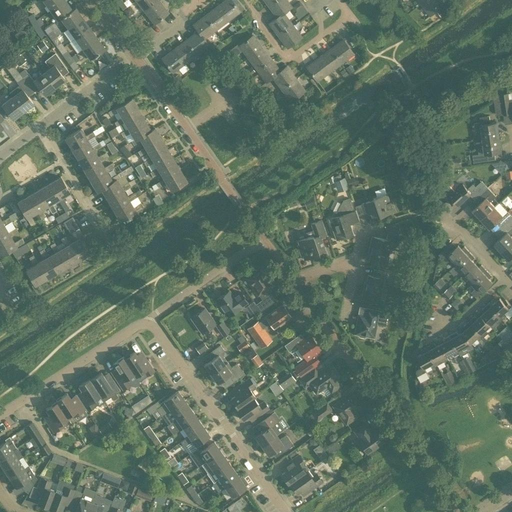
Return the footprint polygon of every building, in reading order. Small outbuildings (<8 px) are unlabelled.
[(42,0),(50,10),(64,0),(42,0)] [(64,0),(50,10),(57,21),(61,18),(72,10),(64,0)] [(136,0),(135,1),(145,12),(159,1),(157,0),(136,0)] [(228,21),(240,12),(239,11),(231,0),(230,0),(225,0),(217,7),(228,21)] [(236,0),(231,0),(239,11),(243,9),(236,0)] [(268,24),(291,7),(285,0),(275,0),(268,6),(276,18),(268,24)] [(430,16),(445,5),(440,0),(426,0),(421,4),(430,16)] [(159,1),(145,12),(154,24),(168,13),(159,1)] [(61,19),(68,28),(82,18),(75,7),(72,10),(61,18),(57,21),(58,21),(61,19)] [(228,21),(217,7),(205,16),(216,30),(228,21)] [(268,24),(277,36),(292,25),(283,13),(291,7),(268,24)] [(27,17),(31,23),(36,20),(32,14),(27,17)] [(216,30),(205,16),(192,25),(198,31),(204,39),(216,30)] [(68,28),(75,38),(90,28),(82,18),(68,28)] [(39,27),(36,20),(31,23),(34,30),(39,27)] [(287,48),(301,37),(292,25),(277,36),(287,48)] [(19,40),(27,34),(23,28),(14,35),(19,40)] [(75,38),(82,49),(97,38),(90,28),(75,38)] [(47,35),(51,40),(56,37),(52,31),(47,35)] [(186,40),(197,55),(209,46),(204,39),(198,31),(186,40)] [(248,58),(262,48),(253,35),(239,46),(248,58)] [(61,43),(56,37),(51,40),(59,51),(64,47),(61,43)] [(97,38),(82,49),(90,59),(104,49),(97,38)] [(197,55),(186,40),(174,49),(185,64),(197,55)] [(341,63),(353,54),(343,40),(330,49),(341,63)] [(64,47),(59,51),(66,61),(71,57),(67,51),(64,47)] [(248,58),(257,70),(271,60),(262,48),(248,58)] [(185,64),(174,49),(161,59),(172,73),(185,64)] [(236,55),(232,49),(227,53),(233,60),(237,57),(236,55)] [(329,72),(341,63),(330,49),(318,58),(329,72)] [(44,73),(55,87),(65,79),(58,70),(64,65),(55,54),(45,61),(50,68),(44,73)] [(71,57),(66,61),(74,71),(78,68),(75,63),(71,57)] [(329,72),(318,58),(306,67),(317,81),(329,72)] [(266,83),(272,78),(280,72),(271,60),(257,70),(266,83)] [(0,78),(3,82),(9,78),(0,68),(0,67),(0,78)] [(272,78),(281,90),(295,79),(286,67),(280,72),(272,78)] [(24,68),(19,73),(32,90),(37,85),(45,95),(55,87),(44,73),(34,81),(24,68)] [(12,97),(23,112),(34,103),(26,94),(32,90),(19,73),(13,77),(19,85),(9,93),(12,97)] [(290,102),(304,91),(295,79),(281,90),(290,102)] [(501,94),(501,100),(504,114),(511,113),(511,98),(509,99),(508,93),(501,94)] [(13,120),(23,112),(12,97),(2,105),(0,102),(0,113),(5,110),(13,120)] [(122,119),(138,110),(132,99),(119,107),(118,106),(108,112),(111,116),(118,112),(122,118),(122,119)] [(125,123),(128,129),(129,129),(144,120),(138,110),(122,119),(122,118),(115,123),(117,127),(125,123)] [(480,117),(481,121),(474,122),(475,131),(482,131),(483,139),(499,137),(497,122),(491,123),(490,115),(480,117)] [(132,142),(134,145),(141,141),(139,138),(151,131),(144,120),(129,129),(128,129),(121,133),(123,137),(131,133),(135,140),(132,142)] [(141,141),(145,148),(146,148),(162,139),(155,128),(151,131),(139,138),(141,141)] [(65,138),(72,149),(87,140),(88,141),(95,136),(93,132),(85,136),(81,129),(65,138)] [(478,148),(479,154),(473,155),(474,162),(496,159),(495,152),(501,151),(499,137),(483,139),(484,148),(478,148)] [(152,159),(168,150),(162,139),(146,148),(145,148),(138,152),(140,156),(148,152),(151,158),(152,159)] [(72,149),(78,160),(93,150),(94,151),(101,147),(99,143),(92,147),(88,141),(87,140),(72,149)] [(78,160),(84,170),(100,161),(108,157),(105,153),(98,158),(94,151),(93,150),(78,160)] [(154,163),(158,169),(158,170),(174,160),(168,150),(152,159),(151,158),(144,162),(147,167),(154,163)] [(462,166),(461,157),(448,159),(449,168),(462,166)] [(160,173),(164,179),(165,180),(180,171),(174,160),(158,170),(158,169),(150,173),(153,177),(160,173)] [(84,170),(90,181),(106,171),(106,172),(114,168),(111,164),(104,168),(100,161),(84,170)] [(97,192),(101,189),(113,182),(110,179),(106,172),(106,171),(90,181),(97,192)] [(165,180),(164,179),(157,184),(159,188),(167,184),(171,190),(186,181),(180,171),(165,180)] [(113,182),(101,189),(107,200),(123,191),(131,187),(128,183),(121,187),(117,181),(120,179),(118,174),(110,179),(113,182)] [(336,180),(340,191),(350,187),(346,177),(336,180)] [(61,196),(69,191),(61,178),(50,184),(57,198),(61,206),(66,203),(61,196)] [(463,184),(455,191),(448,183),(441,189),(449,197),(449,198),(456,206),(471,193),(476,198),(487,187),(481,181),(476,186),(473,184),(468,189),(463,184)] [(57,198),(50,184),(39,190),(47,204),(46,204),(51,212),(55,210),(50,202),(57,198)] [(496,196),(487,187),(476,198),(480,202),(473,210),(481,219),(495,206),(490,201),(496,196)] [(47,204),(39,190),(28,196),(36,210),(40,218),(44,216),(40,208),(46,204),(47,204)] [(107,200),(113,210),(129,201),(130,202),(137,197),(135,193),(127,198),(123,191),(107,200)] [(379,217),(394,211),(392,204),(388,202),(386,194),(372,199),(373,201),(361,205),(364,214),(370,212),(371,217),(378,215),(379,217)] [(24,215),(25,217),(29,224),(34,222),(29,214),(36,210),(28,196),(17,202),(25,215),(24,215)] [(346,237),(352,234),(349,224),(357,221),(349,199),(343,201),(336,215),(337,217),(329,220),(336,240),(339,239),(340,241),(346,238),(346,237)] [(129,201),(113,210),(120,221),(133,213),(133,214),(143,208),(141,204),(133,208),(130,202),(129,201)] [(502,226),(503,224),(511,216),(511,215),(508,211),(503,215),(495,206),(481,219),(490,228),(497,221),(502,226)] [(508,229),(511,224),(511,216),(503,224),(508,229)] [(0,227),(3,226),(4,226),(11,222),(9,217),(1,222),(0,219),(0,227)] [(304,260),(319,255),(318,253),(325,251),(320,238),(327,236),(321,220),(310,224),(310,225),(311,225),(314,235),(297,240),(299,245),(297,247),(300,254),(302,255),(304,260)] [(0,227),(0,241),(9,236),(10,237),(17,232),(15,228),(7,232),(4,226),(3,226),(0,227)] [(511,228),(508,231),(495,243),(503,251),(511,242),(511,228)] [(69,245),(78,261),(88,254),(81,242),(82,242),(75,231),(71,233),(76,241),(69,245)] [(380,264),(381,263),(388,265),(388,264),(385,263),(387,251),(402,246),(397,231),(387,235),(386,240),(373,238),(369,261),(376,262),(377,264),(380,264)] [(9,236),(0,241),(0,254),(0,256),(14,248),(24,243),(21,239),(14,243),(10,237),(9,236)] [(58,251),(67,267),(78,261),(69,245),(64,237),(60,239),(65,247),(59,251),(58,251)] [(511,242),(503,251),(510,259),(511,257),(511,242)] [(47,257),(56,273),(67,267),(58,251),(59,251),(54,243),(50,246),(54,253),(48,257),(47,257)] [(454,266),(470,252),(465,246),(462,249),(459,245),(450,252),(446,248),(439,255),(442,259),(448,254),(453,259),(450,262),(454,266)] [(37,263),(46,279),(56,273),(47,257),(48,257),(43,249),(39,252),(43,259),(37,263)] [(465,273),(476,263),(472,260),(475,257),(470,252),(454,266),(449,270),(454,275),(462,269),(465,273)] [(29,258),(33,265),(26,270),(35,285),(46,279),(37,263),(32,256),(29,258)] [(471,284),(487,270),(482,265),(479,267),(476,263),(465,273),(470,278),(467,280),(471,284)] [(257,295),(273,284),(262,268),(257,271),(254,270),(251,272),(251,275),(246,279),(257,295)] [(366,285),(364,285),(362,296),(381,300),(381,299),(379,299),(383,282),(389,283),(391,273),(373,270),(372,277),(368,276),(366,285)] [(476,297),(493,282),(489,279),(492,276),(487,270),(471,284),(475,289),(471,292),(476,297)] [(437,281),(433,285),(438,290),(442,286),(437,281)] [(447,299),(452,295),(447,289),(442,293),(447,299)] [(240,307),(246,302),(239,292),(232,297),(228,291),(216,300),(227,316),(240,307)] [(271,294),(255,305),(260,311),(275,300),(271,294)] [(460,296),(453,302),(459,309),(466,303),(460,296)] [(507,315),(504,313),(509,308),(503,301),(500,298),(496,301),(494,298),(488,303),(502,319),(507,315)] [(511,306),(505,299),(503,301),(509,308),(510,309),(511,306)] [(485,311),(481,315),(491,325),(493,327),(502,319),(488,303),(482,308),(485,311)] [(247,329),(260,348),(271,340),(263,329),(270,324),(273,329),(290,317),(282,305),(265,317),(258,323),(257,322),(247,329)] [(191,318),(202,333),(215,324),(204,308),(191,318)] [(354,334),(358,335),(359,337),(364,338),(366,337),(370,337),(372,324),(385,326),(387,313),(365,309),(364,316),(359,315),(357,325),(356,325),(354,334)] [(491,325),(481,315),(478,318),(475,316),(470,321),(484,336),(488,332),(486,330),(491,325)] [(222,320),(215,325),(223,336),(230,331),(222,320)] [(484,336),(470,321),(464,326),(466,328),(463,332),(471,343),(477,338),(483,344),(484,343),(487,340),(484,336)] [(463,347),(471,343),(463,332),(459,334),(457,331),(450,334),(460,353),(465,350),(463,347)] [(445,341),(441,343),(447,356),(453,353),(455,356),(460,353),(450,334),(444,338),(445,341)] [(319,353),(317,350),(319,348),(310,335),(296,345),(307,361),(319,353)] [(245,340),(240,343),(236,346),(240,352),(249,346),(245,340)] [(487,340),(484,343),(490,351),(491,351),(494,348),(487,340)] [(201,352),(209,348),(206,341),(198,346),(201,352)] [(447,356),(441,343),(436,346),(435,342),(428,346),(438,365),(443,362),(442,359),(447,356)] [(203,365),(210,374),(227,362),(223,357),(224,351),(220,345),(211,351),(215,356),(203,365)] [(432,367),(438,365),(428,346),(421,349),(423,353),(418,355),(425,368),(431,364),(432,367)] [(491,351),(490,351),(481,359),(484,365),(500,356),(501,356),(500,356),(494,348),(491,351)] [(124,358),(133,374),(135,376),(143,371),(146,376),(154,371),(147,361),(142,364),(134,352),(124,358)] [(257,354),(250,359),(256,367),(262,363),(257,354)] [(469,356),(463,359),(470,372),(476,369),(469,356)] [(133,374),(124,358),(123,357),(113,363),(121,376),(116,380),(123,390),(130,385),(135,386),(140,384),(135,376),(133,374)] [(300,376),(309,370),(304,361),(294,368),(300,376)] [(233,382),(244,374),(236,363),(231,367),(227,362),(210,374),(216,383),(228,375),(233,382)] [(341,385),(336,378),(339,376),(331,365),(318,374),(313,369),(299,379),(304,386),(309,383),(316,393),(326,385),(331,392),(341,385)] [(416,370),(417,376),(426,371),(423,366),(416,370)] [(276,394),(297,381),(292,371),(270,384),(276,394)] [(101,372),(90,379),(100,396),(101,396),(104,401),(110,397),(113,400),(118,397),(115,394),(120,391),(113,380),(108,383),(101,372)] [(453,375),(446,378),(449,384),(456,381),(453,375)] [(230,399),(237,408),(253,398),(254,397),(250,390),(254,386),(249,378),(238,385),(242,390),(230,399)] [(104,401),(101,396),(100,396),(90,379),(89,379),(78,386),(87,399),(82,402),(87,411),(97,404),(99,405),(104,402),(104,401)] [(169,381),(162,386),(166,390),(172,386),(169,381)] [(162,416),(184,400),(178,391),(163,401),(165,403),(161,406),(157,401),(146,409),(149,414),(157,409),(162,416)] [(56,402),(66,416),(71,413),(73,417),(84,410),(74,395),(69,398),(66,393),(61,397),(60,397),(57,400),(55,401),(56,402)] [(357,415),(353,409),(359,405),(351,393),(333,406),(346,424),(357,415)] [(253,398),(237,408),(235,410),(242,420),(255,411),(258,416),(268,409),(263,401),(258,405),(253,398)] [(168,424),(172,422),(190,409),(184,400),(162,416),(168,424)] [(66,416),(56,402),(56,403),(55,403),(52,405),(46,409),(54,422),(49,426),(53,432),(65,425),(62,421),(67,418),(66,416)] [(311,413),(316,421),(332,410),(327,402),(311,413)] [(182,428),(196,417),(190,409),(172,422),(178,431),(182,428)] [(262,423),(266,428),(254,436),(261,446),(276,435),(282,431),(272,416),(262,423)] [(182,428),(188,436),(203,426),(196,417),(182,428)] [(39,433),(32,422),(25,426),(32,437),(39,433)] [(95,439),(101,434),(94,423),(88,427),(95,439)] [(374,434),(372,431),(371,432),(364,423),(354,431),(360,439),(358,441),(358,440),(357,441),(367,454),(367,453),(383,442),(376,432),(374,434)] [(195,445),(209,435),(203,426),(188,436),(180,442),(184,446),(191,441),(195,445)] [(32,437),(38,446),(45,442),(39,433),(32,437)] [(276,435),(261,446),(267,455),(279,447),(283,452),(293,445),(285,435),(279,439),(276,435)] [(0,458),(12,450),(9,445),(12,442),(9,437),(5,439),(6,441),(0,444),(0,458)] [(201,464),(220,451),(214,442),(200,452),(198,448),(189,454),(198,467),(201,464)] [(336,442),(325,450),(329,455),(340,447),(336,442)] [(46,444),(39,448),(44,455),(51,451),(46,444)] [(17,447),(12,450),(0,458),(0,463),(3,469),(18,459),(22,456),(17,447)] [(212,470),(226,460),(220,451),(201,464),(207,473),(212,470)] [(288,484),(290,483),(304,472),(306,471),(308,469),(298,455),(281,467),(285,472),(281,474),(288,484)] [(9,478),(24,468),(18,459),(3,469),(9,478)] [(218,479),(232,469),(226,460),(212,470),(207,473),(206,473),(213,483),(218,479)] [(24,468),(9,478),(15,487),(20,484),(24,490),(28,493),(34,484),(30,478),(34,475),(28,466),(24,469),(24,468)] [(219,491),(224,488),(239,477),(232,469),(218,479),(222,484),(216,487),(219,491)] [(306,471),(304,472),(290,483),(296,493),(309,484),(312,489),(322,482),(315,473),(310,477),(306,471)] [(224,488),(233,499),(242,493),(240,490),(245,487),(245,486),(248,483),(242,475),(239,477),(224,488)] [(37,503),(49,508),(55,491),(48,489),(51,481),(40,477),(36,488),(42,491),(37,503)] [(55,491),(49,508),(60,511),(65,499),(71,502),(75,490),(65,486),(66,483),(59,480),(55,491)] [(131,483),(128,491),(135,494),(137,485),(131,483)] [(138,486),(135,495),(150,501),(153,492),(138,486)] [(83,493),(75,490),(71,502),(76,503),(75,504),(76,505),(77,507),(74,511),(87,511),(91,502),(81,498),(83,493)] [(102,500),(100,496),(94,494),(91,502),(87,511),(107,511),(110,506),(111,503),(102,500)] [(120,511),(121,510),(120,510),(124,501),(113,497),(111,503),(110,506),(111,506),(108,511),(120,511)] [(236,506),(239,509),(244,506),(239,498),(233,502),(236,506)] [(233,502),(226,507),(229,511),(236,506),(233,502)]
